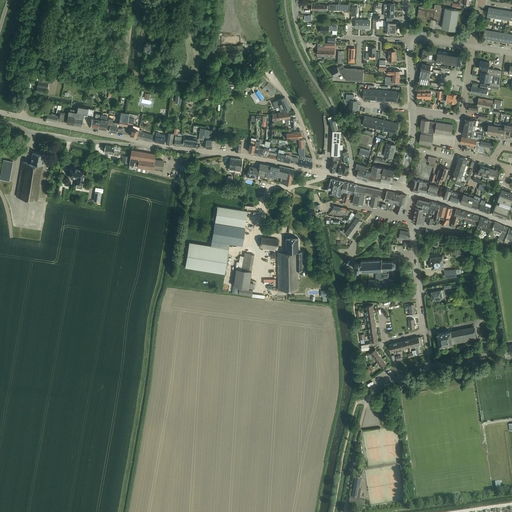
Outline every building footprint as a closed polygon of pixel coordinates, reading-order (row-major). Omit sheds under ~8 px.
[(394,17),(394,6),(395,4),(388,4),(387,10),(385,10),(384,16),(387,16),(387,17),(394,17)] [(459,10),(441,7),(441,5),(435,4),(434,8),(419,6),(418,17),(437,20),(436,22),(439,23),(439,20),(443,21),(442,28),(456,30),(459,10)] [(495,18),(497,9),(489,8),(487,17),(495,18)] [(502,19),(504,10),(497,9),(495,18),(502,19)] [(510,20),(511,11),(504,10),(502,19),(510,20)] [(370,28),(370,21),(356,20),(355,28),(366,28),(366,29),(369,29),(369,28),(370,28)] [(396,35),(397,23),(388,22),(388,34),(396,35)] [(321,26),(321,32),(329,32),(329,30),(337,30),(338,24),(332,24),(332,25),(327,25),(327,26),(321,26)] [(491,40),(493,31),(485,30),(484,39),(491,40)] [(499,41),(500,32),(493,31),(491,40),(499,41)] [(506,42),(507,34),(500,32),(499,41),(506,42)] [(325,49),(325,55),(335,56),(335,49),(335,43),(325,43),(325,47),(325,49)] [(379,59),(379,52),(376,52),(377,47),(370,47),(369,52),(366,52),(366,59),(370,60),(370,56),(376,56),(376,59),(379,59)] [(437,61),(438,54),(433,54),(433,51),(423,49),(421,60),(427,61),(427,64),(431,65),(431,66),(436,66),(437,61)] [(478,62),(478,66),(479,66),(479,68),(482,68),(482,72),(481,72),(480,82),(490,83),(500,85),(502,70),(489,68),(490,62),(480,61),(480,62),(478,62)] [(431,65),(427,64),(422,63),(421,70),(430,72),(431,66),(431,65)] [(344,68),(343,65),(338,67),(331,70),(335,77),(343,72),(347,80),(363,81),(364,69),(352,68),(344,68)] [(400,82),(400,77),(393,76),(393,77),(386,76),(385,84),(392,85),(392,82),(400,82)] [(47,88),(48,83),(38,82),(37,86),(37,92),(43,93),(44,88),(47,88)] [(272,95),(277,91),(268,83),(265,86),(269,90),(268,91),(272,95)] [(260,100),(264,98),(258,89),(255,85),(251,87),(254,92),(260,100)] [(488,89),(478,87),(472,86),(471,93),(487,95),(488,89)] [(429,92),(429,90),(417,90),(417,98),(426,98),(426,100),(431,100),(431,92),(429,92)] [(456,103),(457,94),(448,93),(447,102),(456,103)] [(281,113),(283,112),(290,109),(285,97),(281,99),(273,102),(276,108),(279,107),(281,113)] [(357,110),(358,101),(353,101),(354,98),(346,97),(346,100),(350,101),(349,109),(357,110)] [(494,102),(493,102),(493,101),(479,98),(477,106),(490,108),(492,108),(500,109),(500,105),(502,106),(503,101),(495,99),(494,102)] [(77,113),(75,125),(82,126),(85,114),(93,115),(94,109),(78,106),(77,113)] [(75,125),(77,113),(69,111),(67,123),(75,125)] [(283,112),(281,113),(278,113),(272,114),(273,121),(279,120),(288,119),(288,125),(291,125),(291,127),(297,127),(296,117),(295,114),(290,115),(290,111),(283,112)] [(132,125),(133,123),(134,119),(129,118),(129,114),(125,113),(121,112),(119,125),(127,126),(127,124),(132,125)] [(55,115),(56,114),(52,113),(51,114),(48,113),(47,119),(57,121),(58,116),(55,115)] [(99,129),(102,115),(96,114),(96,118),(97,118),(96,119),(93,118),(91,128),(99,129)] [(102,115),(99,129),(107,130),(108,124),(106,124),(108,116),(102,115)] [(345,125),(350,122),(346,115),(341,117),(345,125)] [(363,123),(363,125),(370,127),(370,125),(372,117),(370,117),(365,116),(363,123)] [(370,125),(370,127),(376,128),(377,126),(377,125),(379,119),(377,119),(372,117),(370,125)] [(117,133),(118,127),(115,126),(116,124),(112,124),(113,120),(109,119),(108,121),(108,125),(111,126),(110,131),(117,133)] [(377,126),(376,128),(379,129),(383,130),(383,128),(385,120),(379,119),(377,125),(377,126)] [(422,130),(434,132),(435,132),(435,133),(452,135),(453,125),(437,122),(437,123),(429,122),(429,120),(422,119),(420,130),(422,130)] [(383,128),(383,130),(390,132),(390,129),(392,122),(385,120),(383,128)] [(390,129),(390,132),(396,133),(397,131),(397,129),(398,129),(399,127),(398,127),(399,124),(392,122),(390,129)] [(138,128),(139,127),(133,125),(133,128),(130,127),(129,133),(131,134),(130,136),(136,137),(138,130),(138,128)] [(144,139),(146,133),(139,131),(140,127),(139,127),(138,128),(138,130),(136,137),(144,139)] [(433,136),(434,132),(422,130),(422,134),(421,134),(420,144),(432,145),(434,136),(433,136)] [(334,131),(333,144),(332,155),(333,155),(339,155),(340,155),(342,155),(341,152),(343,152),(343,145),(340,145),(341,136),(341,132),(335,132),(334,131)] [(164,144),(166,135),(160,134),(160,133),(156,132),(155,136),(153,136),(153,140),(155,140),(154,142),(164,144)] [(144,139),(148,141),(151,141),(153,134),(146,133),(144,139)] [(184,137),(183,146),(196,148),(198,139),(186,137),(184,137)] [(250,143),(248,152),(253,153),(256,141),(256,138),(252,137),(251,140),(250,143)] [(462,137),(461,143),(470,145),(470,147),(476,148),(479,149),(479,146),(479,145),(480,142),(479,141),(477,141),(477,140),(462,137)] [(393,158),(396,145),(388,143),(384,157),(393,158)] [(120,151),(121,147),(106,145),(105,152),(114,154),(113,155),(119,156),(119,151),(120,151)] [(269,151),(268,157),(276,159),(277,152),(275,152),(275,149),(270,147),(269,149),(269,150),(269,151)] [(369,157),(371,151),(361,148),(359,154),(359,156),(361,157),(361,154),(369,157)] [(162,167),(163,161),(155,159),(156,153),(131,149),(129,167),(129,168),(148,173),(149,168),(154,169),(154,166),(162,167)] [(285,154),(283,161),(284,161),(289,162),(290,162),(291,156),(292,154),(292,152),(291,152),(288,151),(285,150),(285,154)] [(339,155),(333,155),(333,160),(338,161),(338,157),(342,157),(342,161),(347,160),(347,157),(348,157),(347,151),(343,152),(341,152),(342,155),(340,155),(339,155)] [(278,152),(277,159),(283,160),(283,161),(285,154),(284,154),(278,152)] [(38,200),(45,155),(33,153),(31,163),(22,162),(17,197),(38,200)] [(291,156),(290,162),(298,164),(299,159),(299,157),(299,156),(292,154),(291,156)] [(312,158),(305,157),(301,156),(298,165),(311,169),(313,162),(312,158)] [(434,168),(434,167),(436,158),(429,156),(428,161),(430,162),(429,165),(428,166),(434,168)] [(229,161),(228,169),(229,169),(229,171),(235,172),(235,168),(236,158),(231,158),(230,161),(229,161)] [(235,168),(235,172),(241,173),(241,171),(242,171),(244,159),(243,159),(237,158),(236,158),(235,168)] [(0,177),(0,179),(9,181),(12,161),(3,159),(0,177)] [(340,168),(339,168),(339,169),(336,168),(338,163),(332,162),(330,171),(335,172),(338,172),(338,173),(339,173),(339,171),(340,168)] [(247,175),(247,176),(262,179),(262,178),(262,175),(262,174),(264,168),(265,168),(265,166),(266,164),(260,163),(259,168),(249,166),(247,175)] [(366,172),(368,166),(357,163),(356,169),(359,170),(357,178),(364,180),(366,172)] [(191,172),(192,168),(193,166),(181,164),(180,170),(183,171),(184,171),(188,172),(191,172)] [(262,175),(262,178),(267,179),(268,175),(277,177),(278,176),(278,175),(280,167),(266,164),(265,166),(265,168),(264,168),(262,174),(262,175)] [(339,173),(347,175),(348,170),(349,167),(343,166),(340,165),(339,168),(340,168),(339,171),(339,173)] [(278,175),(281,176),(280,182),(290,185),(292,176),(293,176),(295,169),(280,166),(280,167),(278,175)] [(375,182),(378,167),(373,166),(372,173),(371,173),(369,181),(375,182)] [(445,181),(449,169),(441,166),(437,177),(438,178),(436,183),(441,184),(443,180),(445,181)] [(484,175),(486,168),(481,166),(480,168),(477,167),(475,174),(478,175),(479,174),(484,175)] [(70,169),(69,175),(70,175),(69,177),(75,178),(75,179),(77,180),(77,184),(76,187),(82,188),(83,184),(84,176),(83,176),(83,171),(84,169),(79,168),(72,167),(71,167),(71,169),(70,169)] [(382,179),(384,168),(378,167),(375,182),(381,184),(382,179)] [(384,168),(382,179),(391,181),(392,176),(393,176),(395,170),(394,170),(395,169),(389,168),(389,169),(384,168)] [(491,169),(489,177),(494,178),(493,180),(497,181),(499,173),(496,172),(496,171),(491,169)] [(434,182),(436,175),(433,173),(430,181),(431,181),(430,183),(430,184),(429,187),(428,193),(436,196),(439,187),(432,184),(433,182),(434,182)] [(421,192),(423,181),(417,180),(418,176),(415,175),(415,174),(414,174),(410,189),(421,192)] [(330,187),(329,192),(341,195),(341,194),(342,190),(344,181),(332,178),(332,179),(330,187)] [(342,190),(341,194),(343,194),(343,193),(345,193),(345,192),(347,192),(349,183),(345,182),(344,181),(342,190)] [(423,181),(421,192),(427,193),(429,183),(423,181)] [(344,197),(343,200),(348,202),(349,202),(350,197),(351,193),(352,193),(354,194),(355,194),(356,185),(357,185),(357,184),(352,183),(349,183),(347,192),(345,192),(345,193),(344,197)] [(355,194),(353,202),(366,205),(368,198),(372,199),(371,206),(377,207),(379,196),(381,197),(382,190),(357,185),(356,185),(355,194)] [(447,189),(443,198),(448,200),(451,191),(452,190),(447,189)] [(511,205),(511,203),(511,194),(502,190),(498,200),(500,201),(499,204),(497,203),(493,214),(506,219),(510,208),(511,208),(511,205)] [(382,203),(381,209),(387,210),(389,204),(389,202),(392,192),(387,191),(387,192),(384,201),(387,202),(386,204),(382,203)] [(451,191),(448,200),(449,200),(451,201),(458,203),(461,194),(454,192),(452,191),(451,191)] [(466,205),(470,194),(465,192),(461,203),(466,205)] [(395,209),(394,212),(396,212),(400,214),(401,214),(404,205),(407,195),(401,194),(400,197),(399,199),(400,199),(399,204),(398,204),(398,205),(396,205),(395,209)] [(471,207),(475,195),(470,194),(466,205),(471,207)] [(475,195),(471,207),(477,208),(481,197),(475,195)] [(424,209),(424,211),(428,212),(431,201),(418,198),(417,204),(422,206),(422,207),(422,209),(424,209)] [(481,205),(479,210),(484,212),(489,214),(491,207),(486,206),(484,205),(485,203),(486,201),(482,200),(480,205),(481,205)] [(434,218),(437,203),(432,202),(429,212),(432,213),(432,215),(428,215),(426,223),(430,224),(432,224),(434,218)] [(423,211),(424,211),(424,209),(422,209),(422,207),(422,206),(417,204),(416,207),(413,221),(421,223),(424,223),(426,216),(423,215),(423,211)] [(445,216),(447,206),(441,205),(439,214),(437,214),(436,218),(439,219),(440,217),(444,218),(445,216)] [(242,245),(243,234),(247,211),(218,206),(212,240),(242,245)] [(444,218),(443,219),(444,220),(442,223),(441,225),(444,226),(449,220),(450,217),(453,208),(447,206),(445,216),(444,218)] [(465,219),(467,212),(456,209),(452,223),(451,227),(456,228),(457,224),(457,225),(459,217),(465,219)] [(351,220),(359,226),(363,221),(360,219),(363,216),(357,212),(355,215),(352,212),(350,215),(351,216),(349,219),(351,220)] [(472,214),(469,222),(472,223),(472,224),(477,225),(477,224),(480,216),(472,214)] [(488,231),(492,221),(481,217),(477,227),(488,231)] [(351,237),(359,226),(351,221),(351,220),(349,219),(347,222),(350,224),(350,223),(351,224),(347,231),(344,229),(342,231),(346,234),(347,233),(351,237)] [(504,226),(495,222),(493,228),(494,229),(493,231),(497,233),(498,230),(501,232),(502,232),(504,226)] [(502,232),(501,232),(499,238),(503,240),(506,234),(508,228),(504,226),(502,232)] [(410,240),(410,237),(408,237),(409,232),(400,231),(399,239),(410,240)] [(277,250),(279,240),(262,237),(260,248),(277,250)] [(298,253),(298,238),(286,238),(286,253),(278,253),(278,290),(298,289),(298,270),(302,270),(302,253),(298,253)] [(225,273),(229,248),(190,242),(186,267),(225,273)] [(252,271),(255,255),(252,254),(245,252),(244,256),(240,256),(237,269),(236,269),(233,286),(232,294),(252,296),(253,290),(240,288),(249,289),(255,289),(255,284),(256,284),(257,281),(251,280),(252,271)] [(432,269),(444,268),(443,254),(438,254),(439,256),(431,257),(432,269)] [(382,262),(382,259),(382,260),(378,260),(378,259),(378,260),(374,260),(374,259),(374,260),(370,260),(366,260),(365,260),(366,261),(362,261),(362,260),(361,260),(362,261),(361,261),(362,261),(362,263),(361,263),(357,263),(356,262),(355,263),(356,264),(356,268),(355,269),(356,270),(357,269),(361,269),(362,270),(362,271),(361,271),(361,272),(362,272),(366,271),(366,272),(366,271),(370,271),(370,272),(370,271),(374,271),(374,272),(375,272),(375,271),(378,271),(378,273),(376,274),(376,280),(369,280),(369,287),(378,286),(378,288),(386,288),(386,286),(394,286),(394,280),(389,280),(388,279),(389,279),(389,273),(387,273),(387,269),(389,269),(389,270),(390,270),(390,269),(392,269),(392,270),(393,270),(393,269),(396,267),(396,268),(397,267),(396,267),(396,264),(397,263),(396,263),(393,262),(393,261),(392,261),(392,262),(390,262),(390,261),(389,261),(389,262),(386,262),(386,261),(385,261),(386,262),(382,262)] [(446,298),(444,289),(431,291),(433,300),(443,298),(443,299),(446,298)] [(440,347),(477,339),(475,327),(461,329),(438,334),(440,347)] [(423,345),(422,342),(422,336),(419,337),(413,339),(415,345),(415,348),(416,348),(418,356),(420,355),(418,346),(423,345)] [(374,358),(379,354),(376,349),(371,353),(374,358)] [(378,363),(383,359),(379,354),(374,358),(378,363)] [(383,359),(378,363),(382,368),(387,364),(383,359)] [(360,499),(361,490),(359,490),(361,481),(355,480),(352,498),(350,498),(349,504),(364,506),(365,500),(360,499)]
